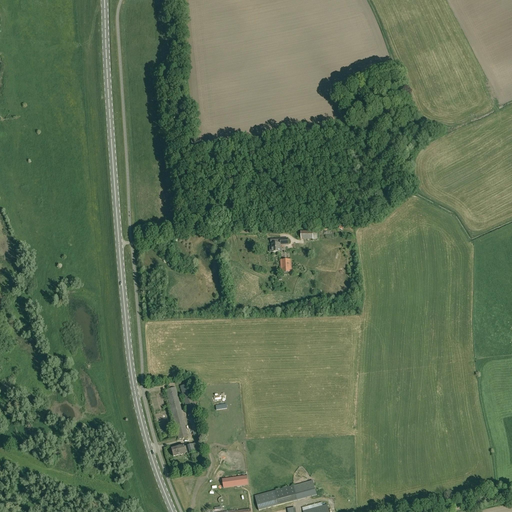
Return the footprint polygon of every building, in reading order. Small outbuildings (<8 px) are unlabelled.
[(288,239),(281,239),(270,239),(270,242),(272,242),(272,244),(272,248),(270,248),(271,253),(273,252),(273,253),(282,252),(281,244),(289,244),(288,239)] [(282,273),(291,272),(291,260),(282,261),(282,273)] [(180,387),(194,436),(203,434),(190,384),(180,387)] [(176,388),(166,391),(178,439),(188,436),(176,388)] [(203,442),(186,446),(189,454),(203,450),(202,448),(205,447),(203,442)] [(183,444),(171,447),(174,457),(185,453),(183,444)] [(249,485),(248,476),(223,479),(224,488),(249,485)] [(317,495),(313,481),(255,496),(259,511),(317,495)] [(338,506),(333,496),(324,501),(329,510),(338,506)]
